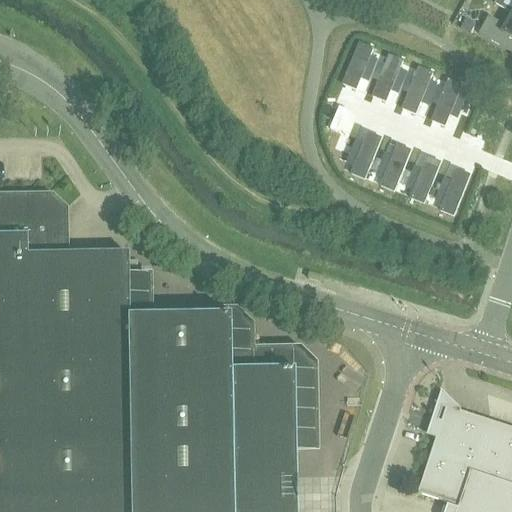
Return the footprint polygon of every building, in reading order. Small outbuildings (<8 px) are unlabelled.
[(511,19),(507,27),(489,17),(479,35),(511,53),(511,19)] [(360,45),(343,86),(357,92),(374,51),(360,45)] [(390,58),(373,99),(387,104),(403,63),(390,58)] [(419,70),(403,111),(416,116),(433,75),(419,70)] [(449,82),(432,123),(446,128),(462,88),(449,82)] [(369,135),(352,176),(365,181),(382,140),(369,135)] [(398,147),(381,188),(395,194),(411,153),(398,147)] [(428,159),(411,200),(425,206),(441,165),(428,159)] [(457,172),(441,213),(454,218),(471,177),(457,172)] [(0,511),(295,511),(295,455),(293,373),(230,374),(229,317),(129,319),(127,255),(66,256),(66,210),(51,196),(0,197),(0,511)] [(511,511),(511,429),(447,408),(442,423),(438,422),(438,423),(435,433),(439,434),(419,494),(460,507),(459,511),(450,508),(448,511),(511,511)]
